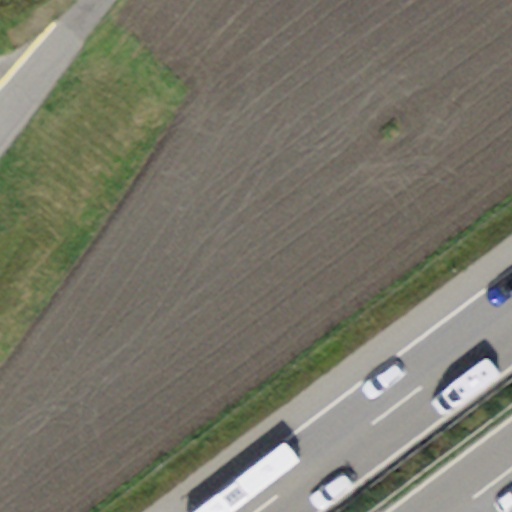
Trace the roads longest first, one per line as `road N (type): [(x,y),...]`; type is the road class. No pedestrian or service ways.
road 1 (motorway): [(511,319),(255,511)]
road 2 (unclassified): [(0,138),(116,0)]
